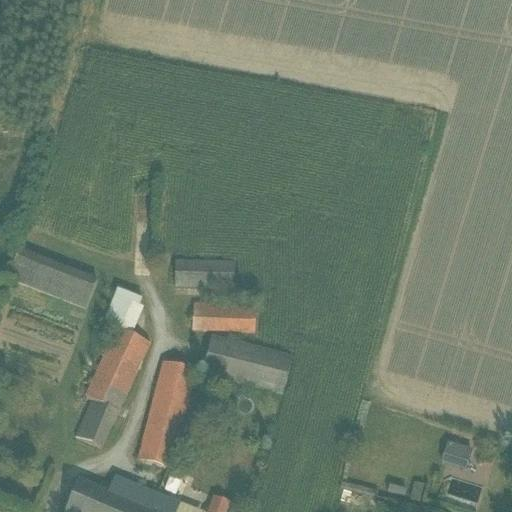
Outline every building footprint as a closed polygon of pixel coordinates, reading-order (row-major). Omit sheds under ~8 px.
[(96,283),(18,252),(7,280),(85,311),(96,283)] [(174,290),(233,291),(234,266),(175,264),(174,290)] [(131,334),(145,301),(117,288),(103,321),(131,334)] [(254,334),(254,328),(255,310),(193,307),(192,331),(254,334)] [(75,440),(100,451),(117,414),(149,346),(117,331),(85,400),(91,403),(75,440)] [(211,339),(208,348),(201,376),(282,397),(292,360),(211,339)] [(138,463),(169,471),(194,372),(163,364),(138,463)] [(446,444),(443,464),(467,468),(471,448),(446,444)] [(176,511),(179,506),(114,479),(107,494),(78,482),(65,511),(176,511)] [(208,511),(226,511),(229,505),(213,499),(208,511)]
